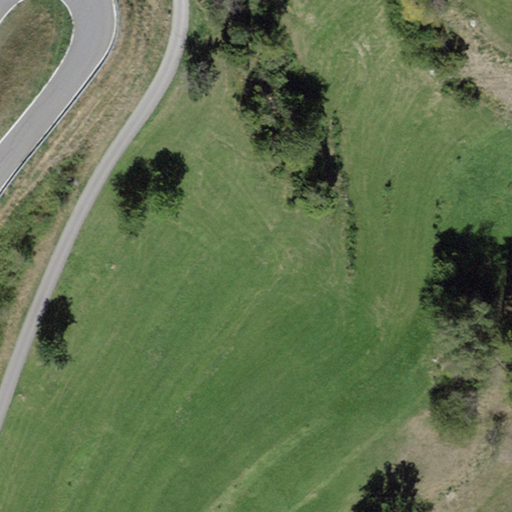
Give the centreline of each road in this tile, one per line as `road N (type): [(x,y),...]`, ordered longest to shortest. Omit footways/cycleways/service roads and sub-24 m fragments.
road 1 (unclassified): [(180,0),(173,62),(88,197),(0,411)]
road 2 (secondary): [(0,166),(87,52),(89,0)]
